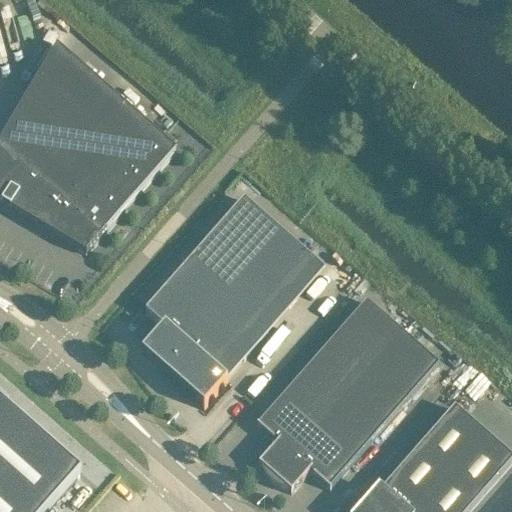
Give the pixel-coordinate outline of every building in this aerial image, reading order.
[(0,157),(16,171),(0,189),(0,207),(86,259),(176,156),(57,51),(0,147),(0,157)] [(212,373),(310,262),(244,204),(145,316),(164,332),(163,333),(165,335),(146,358),(197,398),(198,397),(207,405),(202,411),(204,413),(227,386),(212,373)] [(270,488),(403,338),(367,306),(257,430),(277,448),(259,469),(261,470),(261,473),(262,475),(263,478),(265,481),(266,483),(268,485),(270,488)] [(287,495),(289,496),(291,497),(310,476),(330,494),(439,370),(403,338),(270,488),(272,489),(274,491),(276,492),(279,493),(281,494),(284,495),(287,495)] [(0,511),(50,511),(82,477),(0,405),(0,511)] [(381,496),(366,511),(471,511),(511,465),(511,463),(455,413),(381,497),(381,496)]
